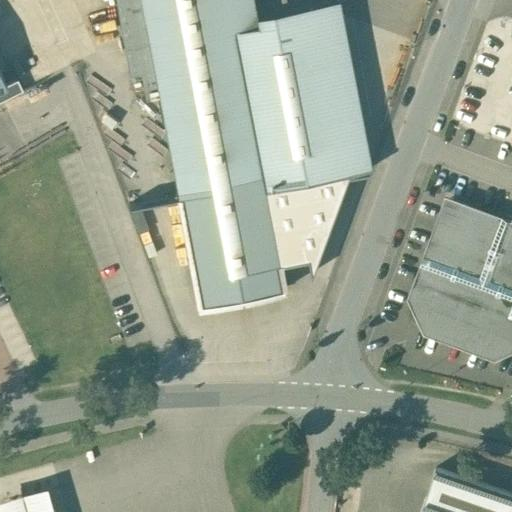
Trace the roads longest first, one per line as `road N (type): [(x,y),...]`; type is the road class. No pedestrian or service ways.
road 1 (residential): [(331,394),(340,332),(457,0)]
road 2 (tertiary): [(0,422),(141,397),(331,394)]
road 3 (tertiary): [(331,394),(511,424)]
